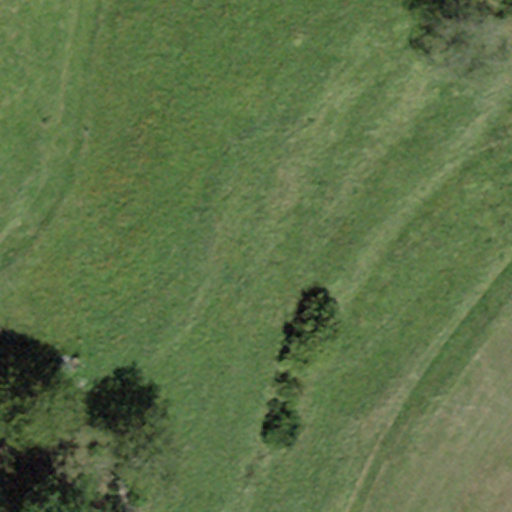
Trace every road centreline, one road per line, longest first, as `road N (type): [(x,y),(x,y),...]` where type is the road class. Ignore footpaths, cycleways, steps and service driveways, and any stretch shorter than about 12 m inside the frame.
road 1 (track): [(0,237),(73,134),(92,0)]
road 2 (track): [(511,311),(471,360),(397,511)]
